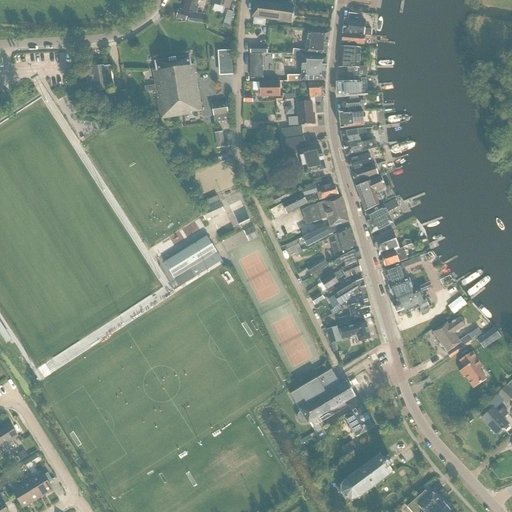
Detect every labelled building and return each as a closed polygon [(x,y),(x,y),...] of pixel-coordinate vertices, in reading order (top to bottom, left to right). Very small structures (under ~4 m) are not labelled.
[(228,9),(230,1),(229,1),(229,0),(213,0),(212,4),(228,9)] [(292,24),(294,8),(253,2),(251,18),(292,24)] [(189,10),(189,11),(197,13),(198,7),(196,7),(190,5),(189,8),(189,10)] [(189,11),(189,10),(182,8),(181,11),(179,11),(177,17),(186,20),(189,11)] [(228,29),(233,12),(227,10),(222,27),(228,29)] [(202,23),(203,14),(188,12),(187,21),(202,23)] [(344,21),(342,34),(364,35),(365,35),(370,36),(371,29),(364,29),(365,23),(354,21),(348,21),(347,21),(344,21)] [(307,39),(305,51),(293,49),(292,55),(302,56),(313,56),(313,54),(327,55),(329,33),(307,31),(307,39)] [(342,34),(341,44),(364,45),(364,38),(365,36),(342,34)] [(359,48),(340,47),(338,68),(347,68),(347,76),(367,76),(367,67),(358,67),(359,48)] [(219,51),(218,51),(219,59),(220,59),(231,58),(230,50),(219,51)] [(287,75),(287,81),(325,81),(326,57),(302,56),(301,75),(287,75)] [(191,65),(189,57),(175,59),(175,58),(168,59),(168,60),(154,62),(156,71),(152,71),(160,120),(191,115),(191,113),(202,111),(196,73),(195,74),(193,65),(191,65)] [(262,62),(250,63),(250,79),(263,79),(262,62)] [(88,96),(97,94),(96,91),(114,88),(111,65),(84,70),(88,96)] [(349,76),(349,84),(337,85),(337,96),(359,96),(359,95),(361,95),(367,95),(366,79),(360,79),(360,76),(349,76)] [(262,82),(260,82),(260,96),(279,96),(279,82),(266,82),(262,82)] [(324,97),(324,83),(301,83),(301,89),(309,88),(309,97),(324,97)] [(119,110),(129,108),(126,90),(116,92),(119,110)] [(342,113),(364,110),(363,97),(341,99),(342,113)] [(215,124),(229,122),(226,102),(211,104),(215,124)] [(299,126),(315,124),(314,116),(312,116),(311,102),(297,103),(298,117),(288,118),(288,126),(299,126)] [(340,128),(364,126),(362,110),(338,113),(340,128)] [(291,138),(303,137),(306,136),(302,136),(301,127),(281,129),(283,139),(291,138)] [(359,138),(357,129),(340,133),(342,140),(346,157),(375,148),(380,147),(378,140),(373,141),(360,143),(359,138)] [(225,147),(223,131),(214,132),(217,148),(225,147)] [(303,137),(291,138),(295,155),(299,154),(305,174),(325,169),(323,161),(324,161),(322,155),(319,146),(306,150),(306,147),(304,139),(303,140),(303,137)] [(350,172),(372,165),(369,154),(347,161),(350,172)] [(355,184),(378,176),(374,165),(351,172),(355,184)] [(386,187),(381,178),(356,187),(365,212),(379,205),(379,204),(396,197),(391,185),(386,187)] [(330,184),(316,188),(315,186),(302,190),(304,196),(317,192),(319,200),(337,195),(334,185),(330,186),(330,184)] [(286,194),(281,197),(283,202),(297,195),(294,190),(286,194)] [(297,196),(282,204),(286,213),(306,204),(301,194),(297,196)] [(308,207),(301,211),(305,225),(327,218),(330,227),(349,222),(342,197),(322,202),(323,203),(317,204),(317,205),(308,207)] [(205,221),(211,218),(224,212),(218,199),(199,208),(205,221)] [(389,202),(365,215),(371,234),(377,231),(379,235),(387,232),(387,231),(391,229),(391,230),(395,229),(393,226),(393,225),(386,211),(392,208),(389,202)] [(246,237),(255,232),(252,227),(243,232),(246,237)] [(324,228),(303,238),(307,246),(336,231),(333,227),(330,228),(329,227),(324,228)] [(334,256),(339,255),(356,247),(350,227),(333,235),(335,242),(331,243),(333,251),(334,256)] [(379,235),(373,239),(378,256),(399,249),(391,230),(391,229),(387,231),(387,232),(379,235)] [(179,288),(196,277),(221,261),(206,237),(163,263),(179,288)] [(290,258),(301,252),(297,244),(286,250),(290,258)] [(385,267),(398,263),(407,260),(403,248),(381,256),(383,259),(381,261),(382,265),(384,266),(385,267)] [(347,266),(361,259),(358,249),(344,256),(333,263),(331,265),(333,268),(345,261),(347,266)] [(419,257),(401,264),(402,269),(421,262),(419,257)] [(311,277),(322,270),(328,267),(323,260),(307,270),(311,277)] [(336,273),(339,278),(344,275),(346,278),(345,279),(346,282),(350,280),(349,277),(360,272),(358,262),(342,269),(336,273)] [(395,266),(384,270),(389,286),(388,287),(389,289),(388,291),(390,295),(392,296),(394,299),(393,299),(394,303),(393,304),(394,305),(392,306),(397,316),(398,315),(399,317),(416,308),(419,313),(420,312),(421,313),(423,314),(426,312),(427,310),(427,309),(429,309),(428,308),(424,299),(421,292),(431,288),(429,283),(413,290),(409,280),(402,282),(397,271),(395,266)] [(336,280),(339,278),(336,273),(332,276),(321,282),(326,291),(329,294),(341,286),(336,280)] [(355,295),(366,293),(363,280),(351,285),(352,286),(333,297),(339,306),(348,299),(355,295)] [(314,305),(324,299),(320,293),(310,299),(314,305)] [(361,309),(370,307),(366,293),(355,295),(348,299),(350,306),(348,306),(350,315),(342,317),(344,325),(347,324),(364,320),(361,309)] [(333,309),(329,311),(331,314),(340,309),(338,306),(333,309)] [(472,340),(468,334),(459,340),(454,333),(465,326),(464,321),(459,318),(455,321),(454,320),(451,322),(452,323),(449,325),(447,323),(432,333),(446,353),(460,344),(462,347),(472,340)] [(0,321),(0,338),(4,346),(11,343),(0,321)] [(354,326),(340,330),(342,340),(356,335),(358,342),(370,339),(365,322),(353,325),(354,326)] [(335,343),(341,341),(336,327),(326,330),(330,344),(332,344),(335,343)] [(468,334),(472,340),(481,334),(477,328),(468,334)] [(477,340),(483,348),(495,340),(491,335),(496,332),(494,328),(477,340)] [(464,368),(459,372),(463,378),(465,377),(473,389),(486,380),(479,370),(483,368),(472,352),(459,361),(464,368)] [(341,385),(337,379),(332,370),(290,395),(300,412),(298,414),(297,417),(297,420),(299,422),(301,423),(304,424),(306,423),(308,425),(310,424),(316,434),(321,430),(318,424),(322,422),(333,415),(347,407),(344,403),(355,397),(346,382),(341,385)] [(501,392),(497,395),(506,403),(509,400),(511,397),(511,392),(506,386),(501,392)] [(365,414),(360,406),(344,416),(356,437),(373,428),(368,419),(369,419),(366,414),(365,414)] [(493,408),(481,419),(496,435),(508,424),(503,419),(508,414),(502,408),(497,413),(493,408)] [(1,430),(11,447),(15,445),(12,440),(17,436),(10,424),(1,430)] [(8,449),(11,447),(1,430),(0,430),(0,447),(5,444),(8,449)] [(322,431),(321,430),(316,434),(315,435),(318,440),(326,436),(322,430),(322,431)] [(345,453),(355,447),(352,442),(342,448),(345,453)] [(25,452),(19,456),(21,460),(27,457),(25,452)] [(383,461),(380,456),(381,455),(380,454),(378,455),(378,456),(370,462),(369,461),(368,462),(369,463),(362,468),(361,467),(360,468),(361,469),(354,475),(353,474),(351,475),(352,476),(346,481),(345,480),(343,481),(344,482),(341,486),(340,486),(340,487),(341,488),(341,492),(339,492),(340,494),(341,494),(345,498),(344,499),(345,500),(346,499),(351,500),(351,501),(353,501),(353,500),(357,499),(358,500),(359,499),(359,498),(365,493),(366,495),(368,494),(367,492),(374,487),(375,488),(376,487),(375,486),(382,481),(383,482),(384,481),(383,480),(392,474),(392,475),(394,473),(393,472),(392,472),(388,467),(390,466),(391,467),(393,465),(392,463),(391,464),(387,459),(388,459),(387,457),(385,458),(386,459),(383,461)] [(32,479),(42,497),(53,490),(42,473),(32,479)] [(4,476),(0,478),(0,480),(3,486),(8,482),(4,476)] [(42,497),(32,479),(22,485),(33,503),(42,497)] [(23,509),(33,503),(22,485),(12,491),(23,509)] [(429,497),(425,491),(407,507),(411,511),(447,511),(450,510),(443,502),(441,504),(432,494),(429,497)] [(0,494),(0,511),(7,511),(3,505),(9,502),(3,492),(0,494)]
